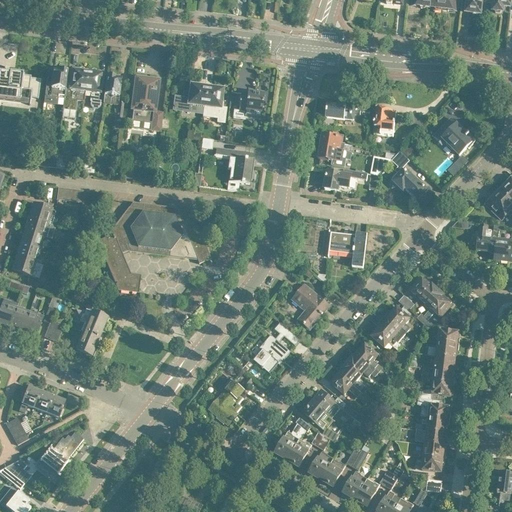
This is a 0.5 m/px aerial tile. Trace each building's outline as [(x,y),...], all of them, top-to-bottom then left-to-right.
[(413,0),(412,6),(417,7),(417,6),(420,6),(419,7),(420,9),(425,9),(426,8),(426,7),(427,7),(427,0),(413,0)] [(427,0),(427,7),(434,8),(434,9),(435,11),(441,11),(442,0),(427,0)] [(442,0),(441,11),(448,12),(449,11),(449,10),(452,11),(456,12),(457,0),(442,0)] [(467,0),(466,13),(472,13),(471,14),(473,15),(478,16),(480,15),(480,14),(481,14),(482,0),(467,0)] [(488,0),(488,4),(494,4),(493,11),(494,11),(494,12),(495,14),(500,14),(501,13),(502,12),(503,12),(503,7),(510,8),(511,0),(488,0)] [(66,85),(68,71),(67,71),(66,69),(61,69),(60,70),(59,70),(59,71),(53,70),(51,84),(46,83),(44,103),(57,105),(58,98),(64,99),(66,85)] [(85,72),(85,71),(84,70),(84,69),(83,69),(82,69),(81,69),(80,69),(79,70),(79,71),(78,73),(73,72),(73,77),(72,77),(71,86),(66,85),(64,99),(63,108),(77,110),(78,103),(84,104),(85,95),(87,73),(85,72)] [(96,75),(97,73),(96,72),(96,71),(95,71),(95,70),(94,70),(93,70),(92,70),(92,71),(91,71),(91,72),(90,72),(90,73),(87,73),(85,95),(91,96),(90,102),(91,102),(91,104),(91,105),(91,106),(91,107),(92,108),(93,109),(94,109),(95,110),(96,110),(97,110),(98,109),(99,108),(100,108),(100,107),(100,106),(101,106),(101,102),(98,101),(101,81),(101,76),(96,75)] [(0,99),(19,102),(20,98),(21,90),(31,91),(30,99),(31,99),(38,100),(40,80),(30,79),(31,77),(23,76),(23,74),(9,72),(9,73),(5,73),(4,72),(0,71),(0,99)] [(107,76),(103,105),(117,107),(115,123),(122,124),(124,104),(118,103),(121,79),(116,78),(116,77),(115,77),(114,75),(109,75),(108,76),(107,76)] [(139,80),(136,80),(132,110),(133,110),(131,122),(151,124),(150,132),(160,133),(163,113),(154,112),(158,83),(156,83),(156,80),(139,78),(139,80)] [(175,98),(173,111),(191,113),(192,105),(204,106),(207,87),(198,86),(198,88),(191,87),(189,100),(175,98)] [(203,115),(203,117),(218,119),(217,123),(224,124),(226,109),(220,108),(222,91),(215,90),(216,88),(207,87),(204,106),(203,115)] [(234,111),(233,118),(254,121),(254,120),(260,121),(264,95),(247,92),(247,94),(241,94),(238,111),(234,111)] [(326,115),(325,118),(345,121),(345,120),(354,121),(355,110),(346,108),(346,107),(346,106),(346,105),(345,105),(345,104),(344,104),(343,104),(342,105),(341,106),(327,105),(327,108),(325,108),(324,115),(326,115)] [(373,122),(373,124),(374,126),(373,135),(393,138),(396,113),(384,111),(383,108),(379,108),(377,110),(376,110),(375,120),(373,122)] [(470,146),(471,147),(473,144),(467,138),(469,136),(468,135),(467,136),(451,119),(433,137),(440,144),(443,140),(459,156),(470,146)] [(186,133),(186,142),(200,142),(201,140),(191,139),(192,133),(186,133)] [(352,147),(342,146),(343,137),(337,136),(329,134),(329,137),(323,136),(322,138),(321,138),(320,143),(322,143),(321,148),(351,153),(352,147)] [(203,140),(202,147),(209,148),(210,141),(203,140)] [(22,153),(36,154),(38,143),(30,142),(29,149),(23,148),(22,153)] [(319,153),(318,158),(319,158),(319,160),(332,162),(332,166),(344,168),(346,160),(350,161),(352,153),(351,153),(321,148),(320,154),(319,153)] [(217,150),(216,156),(229,158),(228,161),(227,170),(231,170),(229,180),(228,183),(238,184),(243,185),(243,184),(249,185),(250,181),(251,181),(252,173),(251,173),(252,167),(253,167),(254,155),(217,150)] [(400,176),(393,182),(403,192),(406,189),(418,201),(427,192),(424,189),(425,189),(423,187),(422,188),(405,172),(402,170),(409,162),(409,163),(409,162),(400,153),(397,156),(393,161),(392,162),(399,168),(395,172),(400,176)] [(37,154),(36,167),(37,167),(55,169),(57,157),(57,156),(37,154)] [(55,169),(69,171),(70,163),(69,163),(66,162),(66,158),(57,157),(55,169)] [(386,168),(392,162),(393,161),(385,159),(374,157),(373,165),(386,168)] [(85,174),(93,175),(94,175),(95,162),(85,160),(83,173),(85,174)] [(123,178),(125,179),(133,180),(134,166),(124,165),(123,178)] [(343,175),(327,173),(327,177),(326,177),(326,178),(324,190),(336,192),(336,187),(349,189),(351,179),(367,182),(368,175),(343,171),(343,175)] [(194,174),(193,187),(199,188),(200,188),(202,175),(194,174)] [(371,176),(369,191),(375,191),(377,177),(371,176)] [(499,191),(511,203),(511,180),(506,186),(504,186),(499,191)] [(511,216),(511,203),(499,191),(494,196),(494,198),(486,206),(502,221),(509,214),(511,216)] [(94,193),(93,205),(98,206),(101,199),(103,194),(94,193)] [(82,204),(81,211),(95,213),(98,206),(93,205),(87,204),(82,204)] [(133,204),(106,238),(106,239),(98,242),(98,241),(97,242),(118,291),(138,294),(141,276),(130,275),(122,255),(128,253),(185,260),(188,256),(194,253),(199,265),(211,260),(193,217),(186,216),(186,218),(180,217),(177,210),(133,204)] [(33,206),(29,219),(47,224),(51,226),(56,212),(33,206)] [(29,219),(25,232),(43,238),(51,240),(56,227),(51,226),(47,224),(29,219)] [(500,232),(500,230),(500,227),(494,226),(493,230),(494,231),(493,232),(491,231),(487,229),(486,230),(487,230),(487,232),(480,231),(480,233),(475,232),(475,239),(479,240),(478,251),(496,254),(497,254),(499,240),(500,232)] [(25,232),(21,245),(39,251),(43,238),(25,232)] [(353,259),(352,268),(363,270),(367,236),(356,234),(356,237),(331,234),(329,248),(338,249),(338,253),(354,255),(353,259)] [(511,241),(499,240),(497,254),(496,254),(495,261),(508,263),(511,241)] [(21,245),(17,258),(35,264),(39,251),(21,245)] [(65,259),(72,262),(74,256),(67,253),(65,259)] [(42,266),(35,264),(17,258),(13,272),(38,279),(42,266)] [(299,258),(297,261),(309,271),(309,263),(305,263),(302,261),(299,258)] [(308,272),(304,276),(310,281),(313,276),(308,272)] [(319,276),(317,278),(326,285),(326,276),(319,276)] [(420,300),(432,286),(424,279),(422,280),(421,279),(410,291),(420,300)] [(24,287),(10,282),(8,289),(22,294),(24,287)] [(47,282),(45,290),(59,294),(61,286),(47,282)] [(315,323),(320,318),(322,316),(323,315),(321,313),(327,306),(329,308),(329,307),(305,286),(293,301),(308,314),(301,323),(307,328),(306,330),(310,331),(316,324),(315,323)] [(420,300),(431,310),(443,296),(432,286),(420,300)] [(80,299),(63,292),(61,298),(78,305),(80,299)] [(49,308),(43,322),(50,325),(51,323),(55,311),(61,298),(53,296),(49,308)] [(431,310),(424,318),(428,321),(435,313),(441,318),(452,306),(450,305),(452,303),(443,296),(431,310)] [(414,306),(404,297),(399,303),(404,307),(409,311),(414,306)] [(0,312),(0,324),(10,328),(16,310),(18,304),(1,298),(0,300),(0,307),(2,308),(0,312)] [(397,308),(389,318),(407,333),(410,329),(406,325),(410,320),(408,318),(411,314),(409,311),(404,307),(401,311),(397,308)] [(16,310),(10,328),(12,328),(11,329),(14,330),(15,330),(15,329),(23,332),(29,314),(16,310)] [(82,315),(79,323),(102,332),(107,319),(86,310),(84,315),(82,315)] [(23,332),(36,337),(44,315),(38,313),(36,317),(29,314),(23,332)] [(407,333),(389,318),(388,317),(378,328),(379,328),(379,329),(397,344),(407,333)] [(420,321),(424,325),(428,321),(423,317),(420,321)] [(428,321),(424,325),(429,329),(433,325),(428,321)] [(50,325),(44,338),(52,341),(59,326),(51,323),(50,325)] [(79,323),(74,335),(81,338),(97,345),(102,332),(79,323)] [(281,325),(276,330),(280,335),(284,338),(296,347),(300,342),(281,325)] [(59,326),(52,341),(57,343),(63,328),(59,326)] [(401,347),(397,344),(379,329),(371,338),(385,350),(389,344),(397,351),(401,347)] [(458,339),(459,333),(440,331),(438,343),(459,346),(460,339),(458,339)] [(262,351),(254,361),(262,368),(261,369),(263,370),(264,370),(270,375),(278,365),(280,366),(291,353),(279,343),(284,338),(280,335),(276,340),(271,336),(264,344),(267,346),(262,351)] [(92,358),(97,345),(81,338),(78,345),(74,344),(72,349),(92,358)] [(430,356),(436,357),(455,360),(456,352),(458,352),(459,346),(438,343),(437,350),(428,349),(427,356),(430,356)] [(370,366),(374,369),(379,374),(383,369),(374,362),(378,357),(365,345),(357,355),(370,366)] [(375,378),(379,374),(370,366),(357,355),(354,358),(353,357),(346,365),(360,377),(363,374),(368,379),(371,375),(375,378)] [(455,360),(436,357),(435,370),(454,372),(455,360)] [(249,362),(242,371),(246,374),(253,366),(249,362)] [(403,362),(399,368),(402,371),(407,366),(403,362)] [(356,383),(360,377),(346,365),(341,371),(342,372),(339,375),(363,396),(368,390),(363,386),(361,387),(356,383)] [(454,374),(454,372),(435,370),(433,384),(454,387),(455,379),(453,379),(454,374)] [(339,375),(331,385),(344,396),(349,391),(357,399),(365,405),(369,401),(363,396),(339,375)] [(249,378),(244,384),(249,388),(254,382),(249,378)] [(213,380),(209,385),(218,392),(222,387),(213,380)] [(228,388),(209,411),(228,427),(238,416),(237,414),(242,408),(241,407),(239,409),(237,407),(239,405),(243,400),(240,397),(244,392),(231,381),(227,387),(228,388)] [(420,393),(419,399),(421,400),(444,403),(445,398),(451,398),(451,392),(453,392),(454,387),(433,384),(432,391),(420,393)] [(27,407),(34,409),(41,393),(28,388),(19,412),(24,414),(27,407)] [(387,398),(393,402),(396,394),(392,391),(387,398)] [(47,414),(53,398),(41,393),(34,409),(47,414)] [(320,395),(313,404),(332,420),(337,414),(340,409),(341,409),(334,404),(322,393),(320,395)] [(65,402),(53,398),(47,414),(59,419),(65,402)] [(444,407),(444,403),(421,400),(419,399),(414,399),(413,403),(418,404),(418,406),(430,411),(429,418),(450,421),(451,414),(449,414),(449,408),(444,407)] [(313,404),(304,414),(317,425),(323,430),(325,427),(328,429),(334,422),(332,420),(313,404)] [(346,406),(343,411),(361,425),(365,420),(346,406)] [(386,406),(381,412),(387,416),(390,409),(386,406)] [(450,421),(429,418),(427,432),(446,434),(447,427),(449,427),(450,421)] [(6,425),(9,430),(20,424),(17,419),(6,425)] [(300,419),(296,424),(299,426),(306,432),(307,433),(311,428),(300,419)] [(12,436),(23,429),(20,424),(9,430),(12,436)] [(288,433),(275,454),(287,461),(299,441),(306,432),(299,426),(293,436),(292,435),(288,433)] [(26,435),(23,429),(12,436),(15,441),(26,435)] [(324,437),(330,440),(335,443),(339,438),(326,430),(325,432),(322,436),(324,437)] [(427,432),(426,444),(445,447),(446,434),(427,432)] [(83,440),(74,433),(70,438),(68,436),(65,441),(62,439),(53,451),(50,449),(40,461),(58,475),(68,463),(66,462),(83,440)] [(312,445),(318,448),(324,437),(322,436),(319,434),(312,445)] [(29,440),(26,435),(15,441),(17,446),(29,440)] [(324,437),(318,448),(323,452),(330,440),(324,437)] [(287,461),(299,468),(312,447),(306,444),(306,445),(299,441),(287,461)] [(445,447),(426,444),(424,458),(445,461),(446,455),(444,454),(445,447)] [(360,455),(352,468),(358,472),(368,454),(367,454),(362,451),(359,455),(360,455)] [(346,465),(352,468),(360,455),(359,455),(353,452),(346,465)] [(309,474),(320,480),(321,481),(333,461),(327,457),(327,456),(322,453),(309,474)] [(445,461),(424,458),(422,471),(441,473),(442,467),(444,467),(445,461)] [(20,461),(5,469),(24,485),(30,477),(23,471),(26,466),(20,461)] [(340,464),(333,461),(321,481),(333,488),(346,467),(340,464)] [(145,473),(150,477),(157,469),(153,466),(151,465),(145,473)] [(0,477),(4,481),(6,479),(20,490),(24,485),(5,469),(0,471),(0,477)] [(157,470),(157,469),(150,477),(155,482),(162,474),(157,470)] [(397,469),(393,475),(398,478),(400,479),(403,473),(397,469)] [(380,484),(385,488),(393,475),(387,472),(380,484)] [(428,481),(428,474),(412,472),(411,479),(427,481),(428,481)] [(343,494),(355,501),(367,480),(361,476),(356,473),(343,494)] [(398,478),(393,475),(385,488),(391,491),(398,478)] [(496,500),(496,507),(502,507),(503,500),(510,501),(511,483),(511,476),(501,475),(498,493),(497,493),(496,500)] [(152,486),(150,484),(146,480),(143,478),(140,482),(149,490),(152,486)] [(367,480),(355,501),(367,508),(380,487),(374,483),(374,484),(367,480)] [(442,483),(428,481),(427,481),(426,492),(441,494),(442,483)] [(28,511),(31,509),(26,506),(29,502),(17,493),(12,489),(0,503),(0,505),(8,511),(28,511)] [(421,491),(413,504),(420,507),(421,505),(427,495),(421,491)] [(390,493),(378,511),(394,511),(398,506),(401,500),(395,496),(390,493)] [(401,500),(398,506),(394,511),(410,511),(414,507),(408,503),(408,504),(401,500)]
